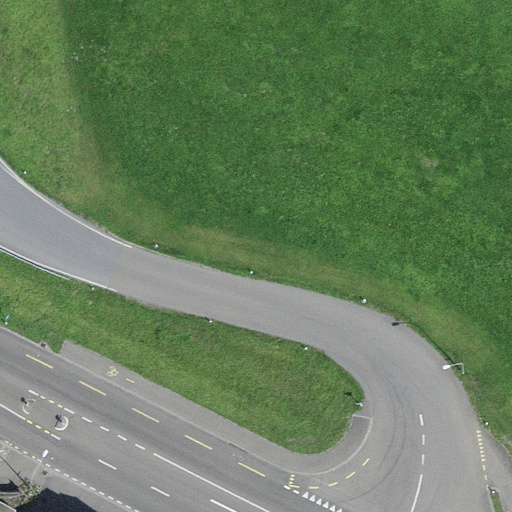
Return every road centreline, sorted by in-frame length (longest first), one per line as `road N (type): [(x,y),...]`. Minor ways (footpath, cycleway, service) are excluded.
road 1 (residential): [(0,208),(121,270),(347,329),(388,350),(410,374),(421,412),(425,446),(412,511)]
road 2 (primary): [(263,511),(0,389)]
